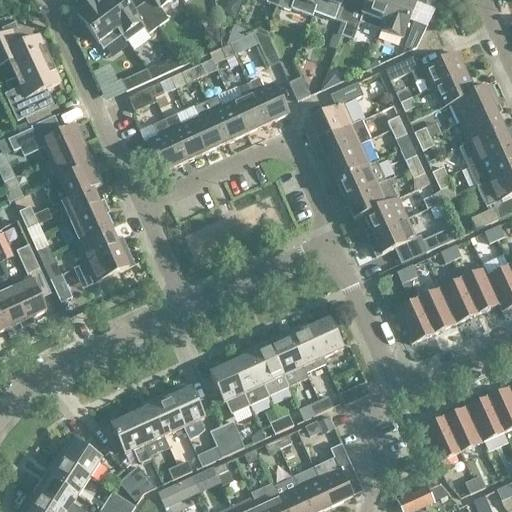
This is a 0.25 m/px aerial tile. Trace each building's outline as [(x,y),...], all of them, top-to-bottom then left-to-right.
[(122,0),(103,0),(98,4),(117,31),(127,44),(128,43),(127,42),(144,29),(149,36),(158,30),(142,7),(133,14),(122,0)] [(150,0),(142,7),(158,30),(168,21),(160,11),(173,0),(150,0)] [(268,0),(267,5),(278,9),(280,0),(268,0)] [(280,0),(278,9),(289,13),(290,11),(311,18),(313,14),(318,0),(280,0)] [(318,0),(313,14),(346,26),(355,0),(318,0)] [(358,24),(380,32),(392,0),(367,0),(366,3),(357,0),(355,0),(346,26),(356,30),(358,24)] [(415,6),(398,0),(392,0),(380,32),(402,40),(415,6)] [(117,31),(98,4),(96,1),(76,16),(98,45),(117,31)] [(404,49),(412,52),(416,50),(426,29),(414,25),(404,49)] [(0,68),(8,65),(13,77),(49,61),(38,39),(25,45),(17,30),(0,37),(0,68)] [(269,70),(279,65),(268,38),(257,34),(253,36),(269,70)] [(213,42),(194,53),(201,65),(220,54),(213,42)] [(305,50),(310,66),(328,61),(323,45),(305,50)] [(220,51),(225,62),(235,58),(230,47),(220,51)] [(107,71),(123,67),(119,55),(104,59),(107,71)] [(432,91),(466,75),(457,55),(422,70),(432,91)] [(126,94),(151,82),(185,67),(178,56),(171,59),(174,66),(170,68),(169,65),(158,70),(159,73),(157,74),(154,68),(121,83),(126,94)] [(419,70),(414,59),(385,72),(390,83),(419,70)] [(53,107),(46,91),(59,85),(49,61),(13,77),(19,90),(4,96),(17,124),(24,120),(29,129),(52,118),(48,109),(53,107)] [(211,61),(181,75),(170,80),(175,91),(186,86),(206,77),(216,72),(214,67),(211,61)] [(94,79),(98,91),(121,83),(117,71),(94,79)] [(451,106),(475,95),(466,75),(432,91),(440,111),(451,106)] [(154,101),(155,100),(164,96),(175,91),(170,80),(150,90),(154,101)] [(259,81),(248,86),(267,127),(288,117),(273,85),(263,90),(259,81)] [(231,104),(246,137),(267,127),(248,86),(238,91),(242,99),(231,104)] [(336,110),(303,125),(312,145),(352,127),(342,107),(363,98),(357,86),(330,98),(336,110)] [(156,104),(155,100),(154,101),(150,90),(128,100),(134,114),(156,104)] [(475,95),(451,106),(460,125),(499,107),(496,101),(490,103),(485,90),(475,95)] [(206,104),(226,146),(246,137),(231,104),(222,108),(218,99),(206,104)] [(404,114),(415,109),(411,100),(400,105),(404,114)] [(205,156),(226,146),(206,104),(194,110),(198,119),(190,123),(205,156)] [(499,107),(460,125),(468,145),(503,129),(497,116),(502,114),(499,107)] [(382,114),(391,133),(402,128),(394,109),(382,114)] [(176,117),(164,122),(184,165),(205,156),(190,123),(181,127),(176,117)] [(163,175),(184,165),(164,122),(139,134),(145,146),(149,144),(163,175)] [(352,127),(312,145),(321,165),(361,147),(371,142),(362,122),(352,127)] [(40,142),(50,162),(84,147),(75,126),(40,142)] [(411,148),(402,128),(391,133),(400,153),(411,148)] [(467,169),(511,148),(511,141),(509,143),(503,129),(468,145),(459,150),(467,169)] [(413,136),(418,144),(429,139),(425,130),(413,136)] [(13,153),(36,142),(31,131),(8,142),(13,153)] [(429,139),(418,144),(422,153),(433,148),(429,139)] [(50,162),(57,177),(48,182),(50,186),(93,166),(84,147),(50,162)] [(361,147),(321,165),(324,171),(329,169),(335,182),(370,166),(361,147)] [(405,163),(409,172),(420,167),(416,158),(411,148),(400,153),(405,163)] [(511,148),(467,169),(476,189),(511,172),(511,148)] [(401,161),(384,168),(390,181),(407,175),(401,161)] [(376,164),(370,166),(335,182),(330,184),(339,204),(385,183),(376,164)] [(63,191),(68,201),(68,202),(92,190),(92,191),(102,186),(93,166),(50,186),(48,187),(52,196),(63,191)] [(420,167),(409,172),(413,181),(424,176),(420,167)] [(435,184),(447,178),(443,169),(431,174),(435,184)] [(511,172),(476,189),(485,209),(511,197),(511,172)] [(447,178),(435,184),(439,193),(451,187),(447,178)] [(7,194),(18,188),(14,179),(3,185),(7,194)] [(379,186),(339,204),(342,211),(347,208),(353,222),(363,217),(397,201),(388,182),(385,183),(379,186)] [(68,202),(68,201),(57,206),(67,226),(106,208),(104,201),(98,204),(92,191),(92,190),(68,202)] [(427,212),(438,206),(434,197),(423,202),(427,212)] [(397,201),(363,217),(369,230),(364,233),(367,239),(406,221),(397,201)] [(67,226),(76,246),(110,230),(104,217),(109,214),(106,208),(67,226)] [(19,214),(23,223),(34,218),(29,209),(19,214)] [(475,232),(499,221),(494,210),(470,220),(475,232)] [(23,223),(32,242),(43,237),(38,226),(34,218),(23,223)] [(406,221),(367,239),(370,246),(375,243),(381,257),(416,241),(406,221)] [(492,232),(497,243),(504,239),(499,228),(492,232)] [(76,246),(85,265),(124,247),(123,245),(121,246),(119,241),(116,243),(110,230),(76,246)] [(426,255),(453,242),(448,231),(421,243),(426,255)] [(497,243),(492,232),(484,235),(489,246),(497,243)] [(13,259),(2,237),(0,237),(0,264),(0,265),(13,259)] [(32,242),(40,262),(52,257),(48,248),(43,237),(32,242)] [(26,276),(39,271),(29,247),(16,253),(26,276)] [(124,247),(85,265),(94,285),(133,267),(127,253),(125,254),(123,250),(125,249),(124,247)] [(448,251),(453,263),(461,259),(455,248),(448,251)] [(453,263),(448,251),(440,255),(445,267),(453,263)] [(56,266),(52,257),(40,262),(45,271),(56,266)] [(404,272),(409,283),(417,280),(412,268),(404,272)] [(511,309),(511,277),(508,269),(487,278),(486,279),(499,306),(498,306),(502,314),(511,309)] [(486,279),(487,278),(483,271),(461,281),(477,316),(498,306),(499,306),(486,279)] [(409,283),(404,272),(396,275),(401,286),(409,283)] [(60,305),(72,300),(61,276),(49,282),(60,305)] [(30,279),(10,288),(26,323),(46,313),(30,279)] [(477,316),(461,281),(439,291),(455,326),(477,316)] [(0,318),(6,332),(26,323),(10,288),(0,292),(0,318)] [(455,326),(439,291),(418,301),(434,336),(455,326)] [(434,336),(418,301),(395,311),(411,346),(434,336)] [(309,331),(322,361),(343,352),(329,322),(309,331)] [(322,361),(309,331),(306,326),(286,335),(305,376),(325,367),(322,361)] [(267,343),(287,389),(307,380),(305,376),(286,335),(267,343)] [(267,343),(247,352),(268,398),(287,389),(267,343)] [(242,361),(230,367),(249,409),(269,400),(268,398),(247,352),(240,356),(242,361)] [(231,417),(249,409),(230,367),(210,376),(223,406),(226,405),(231,417)] [(357,374),(338,383),(342,391),(361,383),(357,374)] [(344,408),(369,397),(364,385),(339,397),(344,408)] [(188,386),(167,395),(184,431),(189,443),(199,438),(198,437),(204,432),(200,423),(204,422),(188,386)] [(511,431),(511,396),(509,390),(487,400),(503,435),(511,431)] [(167,395),(148,404),(164,440),(184,431),(167,395)] [(318,403),(323,414),(332,410),(328,399),(318,403)] [(503,435),(487,400),(465,410),(481,445),(503,435)] [(323,414),(318,403),(309,408),(313,419),(323,414)] [(128,413),(131,418),(145,449),(164,440),(148,404),(128,413)] [(481,445),(465,410),(443,420),(460,455),(481,445)] [(279,421),(284,432),(293,428),(288,417),(279,421)] [(150,462),(144,449),(145,449),(131,418),(111,428),(124,458),(133,454),(139,466),(150,462)] [(460,455),(443,420),(421,430),(437,465),(460,455)] [(284,432),(279,421),(269,426),(274,437),(284,432)] [(221,429),(233,455),(244,450),(232,424),(221,429)] [(233,455),(221,429),(209,434),(221,461),(233,455)] [(287,437),(277,442),(280,451),(291,446),(287,437)] [(57,459),(90,480),(102,462),(69,441),(57,459)] [(280,451),(277,442),(264,447),(268,456),(280,451)] [(313,470),(331,510),(352,500),(346,487),(357,482),(342,448),(331,453),(339,471),(327,476),(323,466),(313,470)] [(169,468),(185,462),(182,452),(165,458),(169,468)] [(247,466),(259,461),(255,452),(243,457),(247,466)] [(49,471),(45,477),(78,499),(90,480),(57,459),(49,471)] [(177,468),(182,479),(192,474),(187,464),(177,468)] [(224,466),(213,471),(217,479),(228,474),(224,466)] [(476,467),(458,473),(462,485),(480,479),(476,467)] [(182,479),(177,468),(168,472),(172,483),(182,479)] [(127,477),(144,496),(156,490),(137,469),(127,477)] [(313,470),(304,475),(293,479),(297,490),(306,511),(326,511),(331,510),(313,470)] [(213,471),(202,476),(193,480),(199,493),(208,489),(212,497),(222,492),(217,480),(217,479),(213,471)] [(39,498),(59,511),(82,511),(73,506),(78,499),(45,477),(41,484),(46,487),(39,498)] [(144,496),(127,477),(118,485),(135,504),(144,496)] [(306,511),(297,490),(293,479),(292,479),(293,481),(272,490),(276,500),(281,511),(306,511)] [(472,483),(477,494),(485,490),(480,479),(472,483)] [(199,493),(193,480),(157,496),(163,509),(199,493)] [(477,494),(472,483),(464,486),(469,497),(477,494)] [(503,490),(509,500),(511,498),(511,487),(511,486),(503,490)] [(401,511),(417,511),(433,505),(426,490),(397,503),(401,511)] [(509,500),(503,490),(496,493),(501,504),(509,500)] [(102,492),(96,505),(107,511),(114,498),(102,492)] [(59,511),(39,498),(35,496),(24,511),(59,511)] [(281,511),(276,500),(256,509),(257,511),(281,511)] [(489,511),(483,500),(472,505),(475,511),(489,511)] [(231,511),(257,511),(256,509),(252,501),(231,510),(231,511)] [(132,511),(135,509),(125,503),(119,511),(132,511)]
